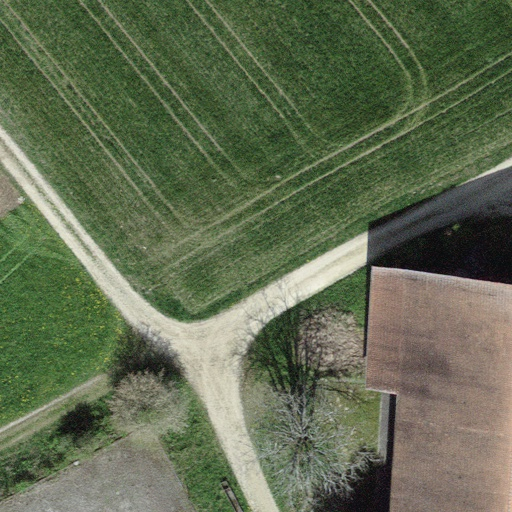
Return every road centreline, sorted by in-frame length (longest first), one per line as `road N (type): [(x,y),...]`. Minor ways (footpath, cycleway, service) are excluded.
road 1 (track): [(0,144),(184,355),(274,511)]
road 2 (track): [(184,355),(0,447)]
